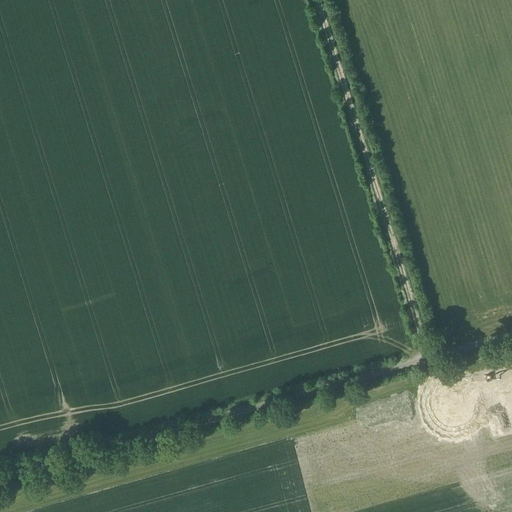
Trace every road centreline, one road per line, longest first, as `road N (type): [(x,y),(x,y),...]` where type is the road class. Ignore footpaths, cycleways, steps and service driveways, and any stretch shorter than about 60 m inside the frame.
road 1 (unclassified): [(511,334),(0,481)]
road 2 (track): [(429,356),(319,0)]
